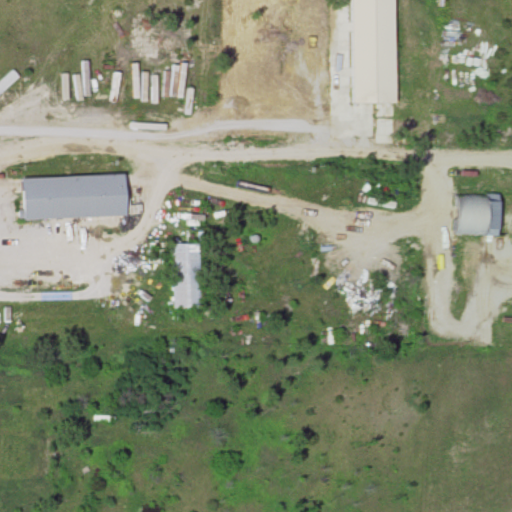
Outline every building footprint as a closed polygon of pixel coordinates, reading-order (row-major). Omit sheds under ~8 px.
[(343,0),(343,105),(386,105),(386,0),(343,0)] [(116,217),(115,176),(13,178),(14,220),(116,217)] [(494,195),(447,194),(446,235),(494,235),(494,195)] [(165,244),(166,309),(194,308),(192,244),(165,244)] [(0,321),(0,322),(12,321),(12,308),(17,307),(16,289),(6,290),(7,307),(0,306),(0,321)]
